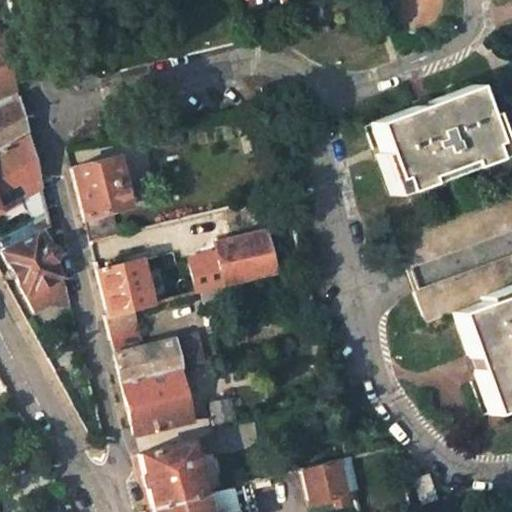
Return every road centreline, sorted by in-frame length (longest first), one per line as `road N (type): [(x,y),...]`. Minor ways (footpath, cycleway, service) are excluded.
road 1 (residential): [(320,96),(317,138),(331,219),(374,388),(409,436),(460,463),(511,470)]
road 2 (unclassified): [(114,500),(116,452),(42,121)]
road 3 (residential): [(42,121),(117,87),(205,70),(271,71),(320,96)]
road 4 (unclassified): [(114,500),(88,472),(0,314)]
road 5 (unknown): [(353,306),(511,246)]
road 6 (residential): [(444,56),(320,96)]
road 7 (unclassified): [(42,121),(17,0)]
